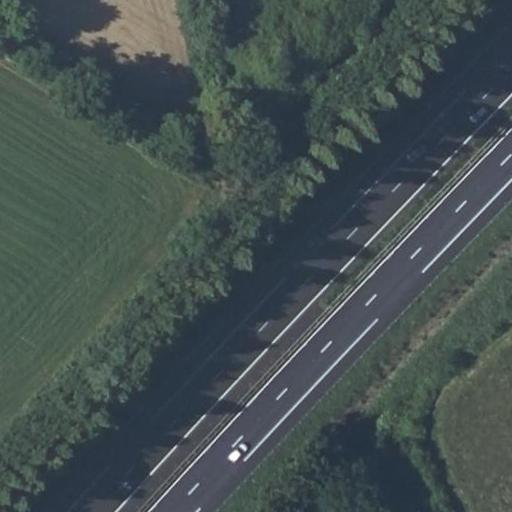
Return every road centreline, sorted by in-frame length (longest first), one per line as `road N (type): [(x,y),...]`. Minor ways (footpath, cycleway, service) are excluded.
road 1 (motorway): [(511,70),(92,511)]
road 2 (motorway): [(173,511),(511,155)]
